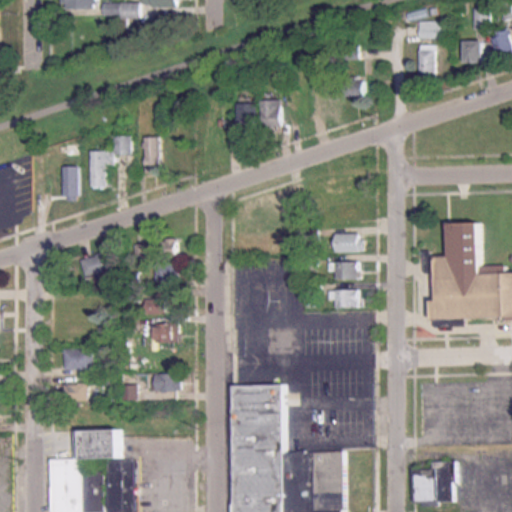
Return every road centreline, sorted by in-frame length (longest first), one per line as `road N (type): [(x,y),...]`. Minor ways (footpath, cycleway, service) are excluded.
road 1 (residential): [(511,90),(0,258)]
road 2 (residential): [(399,20),(396,360),(406,511)]
road 3 (residential): [(216,188),(221,511)]
road 4 (residential): [(34,247),(34,511)]
